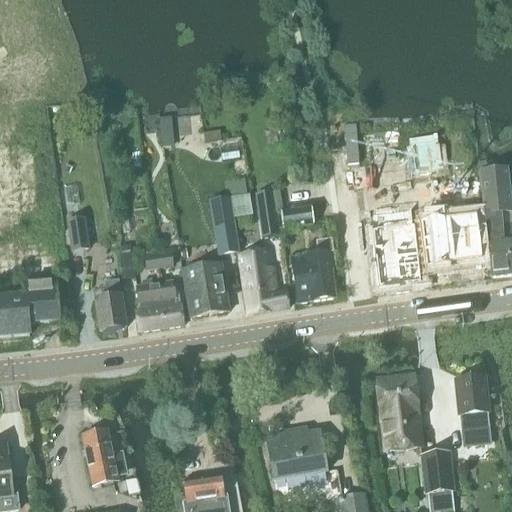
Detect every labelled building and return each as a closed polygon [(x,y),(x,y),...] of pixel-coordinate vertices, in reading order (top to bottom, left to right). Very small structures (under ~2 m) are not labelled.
[(9,36),(0,37),(0,59),(11,58),(11,63),(40,60),(40,57),(58,55),(53,13),(32,15),(34,28),(9,31),(9,36)] [(0,196),(14,195),(11,160),(0,161),(0,196)] [(511,225),(503,227),(502,218),(511,216),(511,209),(508,172),(480,175),(492,280),(511,277),(511,225)] [(256,197),(262,242),(281,239),(280,232),(283,232),(280,213),(283,212),(280,194),(256,197)] [(253,219),(249,197),(230,201),(209,204),(218,260),(240,256),(234,222),(253,219)] [(280,213),(283,232),(314,228),(312,208),(283,212),(280,213)] [(410,212),(371,217),(373,231),(372,232),(379,290),(404,287),(403,281),(421,279),(414,226),(412,227),(410,212)] [(85,221),(68,223),(72,255),(89,253),(85,221)] [(476,221),(452,224),(456,266),(481,263),(476,221)] [(451,223),(421,227),(426,270),(455,267),(455,266),(456,266),(452,230),(452,224),(451,224),(451,223)] [(20,225),(9,226),(10,235),(21,234),(20,225)] [(9,226),(0,227),(0,235),(9,235),(9,226)] [(279,295),(272,252),(239,257),(249,319),(288,312),(285,294),(279,295)] [(157,257),(143,259),(146,274),(160,272),(174,270),(171,255),(157,257)] [(296,308),(335,302),(331,273),(336,273),(333,255),(290,260),(296,308)] [(192,321),(232,315),(224,267),(184,274),(192,321)] [(48,271),(13,274),(16,308),(24,308),(25,321),(52,318),(48,271)] [(13,274),(0,274),(0,322),(10,322),(8,309),(16,308),(13,274)] [(121,299),(119,284),(105,286),(107,300),(95,302),(100,334),(126,331),(122,298),(121,299)] [(177,307),(173,284),(135,290),(139,313),(136,314),(139,335),(183,329),(180,307),(177,307)] [(418,421),(413,381),(377,385),(381,420),(382,420),(386,455),(420,451),(417,421),(418,421)] [(484,381),(457,383),(460,420),(461,432),(477,431),(488,430),(484,381)] [(307,437),(306,431),(266,438),(274,486),(326,476),(319,435),(307,437)] [(112,457),(107,433),(82,438),(93,491),(118,486),(117,480),(127,478),(123,455),(112,457)] [(6,448),(0,449),(0,511),(20,511),(18,497),(13,497),(6,448)] [(449,456),(421,460),(425,498),(428,497),(451,495),(454,494),(449,456)] [(224,498),(221,480),(183,485),(186,504),(183,504),(184,511),(229,511),(228,497),(224,498)] [(367,511),(365,496),(334,501),(335,511),(367,511)]
